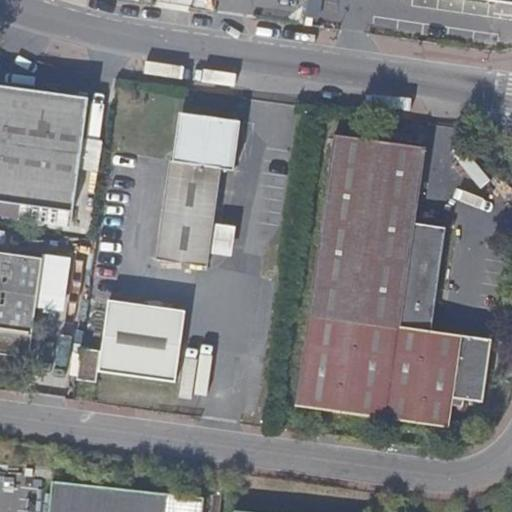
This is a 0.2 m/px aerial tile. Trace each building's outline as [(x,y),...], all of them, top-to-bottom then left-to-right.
[(90,98),(0,85),(0,201),(20,205),(74,212),(82,154),(84,138),(90,98)] [(241,121),(180,113),(173,161),(186,163),(191,125),(226,129),(221,169),(234,171),(241,121)] [(173,161),(170,161),(156,259),(208,267),(221,169),(226,129),(191,125),(186,163),(173,161)] [(426,148),(334,135),(295,407),(450,428),(453,405),(454,399),(465,400),(484,403),(492,340),(432,331),(446,228),(415,224),(426,148)] [(103,140),(84,138),(82,154),(101,157),(103,140)] [(74,212),(20,205),(18,222),(64,228),(64,226),(72,227),(74,212)] [(235,227),(215,223),(211,253),(231,256),(235,227)] [(0,252),(0,352),(30,356),(43,259),(0,252)] [(187,311),(109,301),(104,343),(108,344),(104,373),(177,383),(187,311)] [(108,344),(104,343),(99,372),(104,373),(108,344)] [(101,350),(82,348),(78,379),(96,382),(101,350)] [(202,511),(204,497),(52,481),(48,511),(202,511)]
